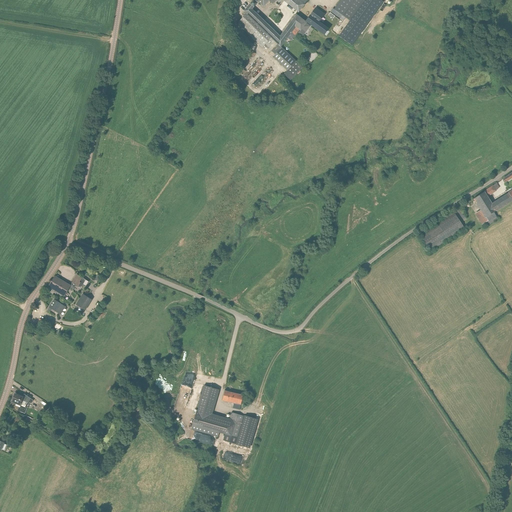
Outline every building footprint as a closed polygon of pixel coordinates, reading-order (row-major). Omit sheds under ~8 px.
[(283,0),(298,12),(307,0),(306,0),(283,0)] [(350,20),(364,0),(340,0),(334,9),(343,15),(350,20)] [(339,36),(352,45),(383,1),(381,0),(364,0),(350,20),(339,36)] [(252,9),(254,7),(250,4),(244,11),(246,13),(237,23),(262,48),(265,45),(268,48),(275,41),(276,43),(278,44),(271,51),(275,55),(273,57),(288,70),(284,74),(290,81),(303,67),(281,47),(296,27),(300,30),(298,34),(302,37),(310,26),(296,15),(293,19),(282,34),(283,34),(281,37),(252,9)] [(336,18),(332,15),(330,13),(324,22),(312,13),(306,21),(324,35),(336,18)] [(511,172),(502,179),(505,182),(511,177),(511,172)] [(511,190),(508,193),(509,193),(491,204),(487,196),(495,190),(492,186),(473,199),(481,210),(476,214),(482,224),(484,223),(486,227),(498,219),(494,213),(511,200),(511,190)] [(464,218),(465,217),(459,208),(456,210),(464,221),(466,220),(464,218)] [(464,228),(455,214),(453,211),(442,218),(444,221),(421,236),(431,251),(464,228)] [(70,286),(71,286),(70,288),(73,290),(76,285),(80,288),(85,280),(82,278),(82,277),(77,274),(70,286)] [(54,276),(48,286),(64,296),(70,288),(71,286),(70,286),(54,276)] [(85,310),(92,300),(82,294),(76,305),(85,310)] [(56,312),(59,314),(64,305),(61,304),(54,299),(49,307),(51,308),(56,312)] [(192,391),(198,373),(188,370),(182,387),(192,391)] [(212,414),(219,390),(204,385),(191,429),(218,437),(219,433),(225,434),(224,438),(237,442),(237,440),(243,442),(242,447),(255,450),(263,422),(250,418),(231,412),(229,419),(212,414)] [(240,409),(241,404),(243,395),(224,391),(222,400),(234,403),(233,408),(240,409)] [(31,403),(33,400),(24,394),(22,397),(15,394),(13,401),(16,402),(15,404),(20,406),(17,413),(24,416),(30,403),(31,403)]
